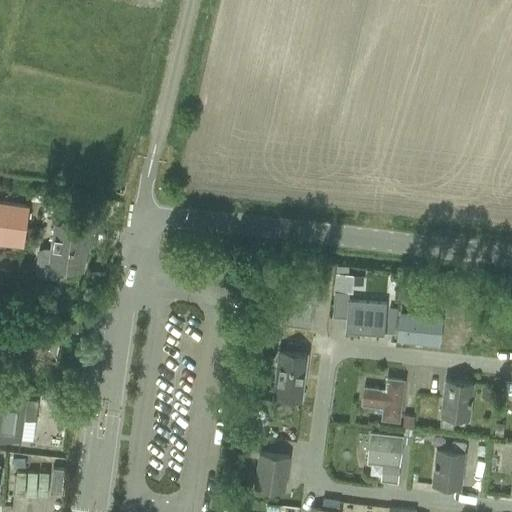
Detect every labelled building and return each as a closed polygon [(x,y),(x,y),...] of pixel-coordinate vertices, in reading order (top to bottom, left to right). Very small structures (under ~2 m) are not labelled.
[(0,240),(23,244),(28,205),(0,200),(0,240)] [(64,275),(66,267),(82,270),(86,243),(89,243),(91,229),(54,223),(51,248),(43,247),(40,249),(37,251),(36,252),(34,270),(34,273),(35,275),(38,276),(57,279),(60,279),(63,277),(64,275)] [(0,268),(0,279),(11,282),(13,271),(0,268)] [(321,284),(294,281),(292,294),(284,293),(280,323),(310,327),(314,298),(319,299),(321,284)] [(384,335),(386,302),(347,299),(344,332),(384,335)] [(440,319),(400,314),(397,339),(438,343),(440,319)] [(66,323),(64,331),(77,334),(78,326),(66,323)] [(54,358),(59,330),(30,324),(24,353),(54,358)] [(100,328),(99,350),(108,350),(109,328),(100,328)] [(306,354),(278,350),(273,396),(301,399),(306,354)] [(403,380),(387,378),(385,390),(364,387),(362,404),(383,407),(382,418),(398,420),(403,380)] [(472,383),(445,379),(440,415),(440,426),(452,428),(454,417),(468,419),(472,383)] [(26,398),(0,394),(0,437),(20,441),(26,398)] [(62,394),(51,404),(60,414),(71,404),(62,394)] [(403,415),(402,426),(413,427),(414,416),(403,415)] [(404,427),(402,444),(410,445),(412,428),(404,427)] [(414,432),(413,441),(421,442),(423,433),(414,432)] [(396,481),(397,465),(399,448),(400,436),(371,433),(368,462),(383,463),(381,479),(396,481)] [(432,484),(460,487),(464,452),(465,441),(452,439),(450,450),(436,449),(432,484)] [(477,445),(476,455),(484,456),(485,446),(477,445)] [(288,456),(259,452),(254,487),(284,491),(288,456)] [(58,471),(57,494),(70,495),(72,471),(58,471)] [(52,473),(19,473),(19,498),(52,498),(52,473)] [(322,498),(320,509),(337,511),(339,500),(322,498)]
